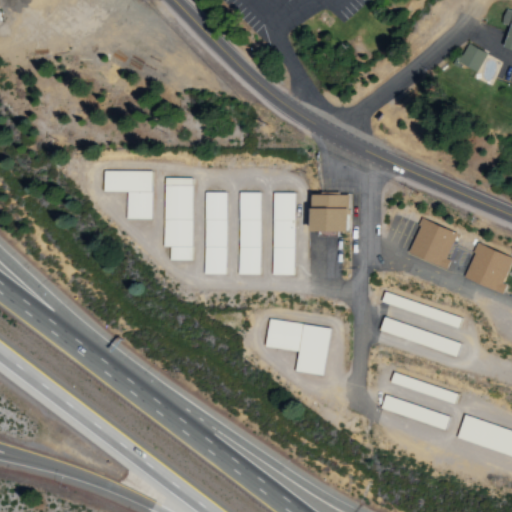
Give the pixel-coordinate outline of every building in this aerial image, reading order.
[(511,46),(510,46),(511,38),(511,25),(501,22),(505,8),(511,10),(511,46)] [(463,62),(471,43),(487,51),(486,54),(500,60),(493,79),(491,85),(473,77),(477,67),(463,62)] [(150,220),(151,172),(102,171),(101,192),(125,193),(124,220),(150,220)] [(162,248),(169,248),(169,261),(191,262),(192,179),(163,178),(162,248)] [(225,275),(226,193),(204,193),(203,275),(225,275)] [(259,276),(259,193),(237,193),(237,276),(259,276)] [(292,276),(293,193),(272,193),(271,276),(292,276)] [(308,231),(347,232),(348,195),(309,194),(308,231)] [(407,254),(446,269),(449,260),(445,259),(455,233),(420,219),(407,254)] [(511,259),(476,244),(462,279),(501,294),(505,284),(502,283),(511,259)] [(455,356),(459,342),(382,319),(377,332),(455,356)] [(263,348),(297,352),(294,372),(322,376),(329,329),(267,320),(263,348)] [(455,440),(511,457),(511,432),(462,417),(455,440)]
